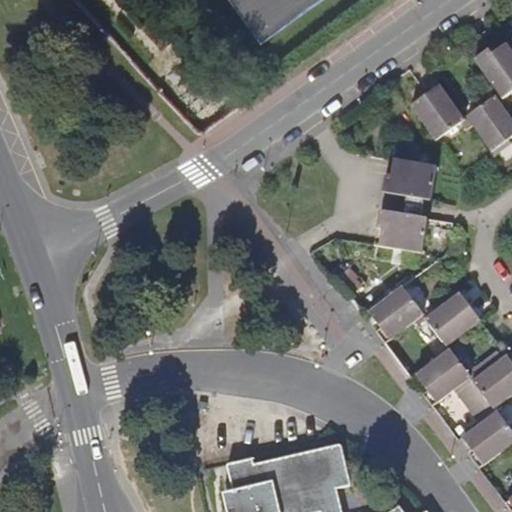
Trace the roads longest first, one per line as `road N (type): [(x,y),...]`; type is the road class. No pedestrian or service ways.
road 1 (residential): [(454,511),(364,417),(306,387),(241,373),(175,372),(73,396)]
road 2 (unclassified): [(298,106),(205,169),(31,255)]
road 3 (unclassified): [(448,0),(298,106)]
road 4 (tertiary): [(73,396),(31,255)]
road 5 (residential): [(511,182),(485,201),(482,246),(511,287)]
